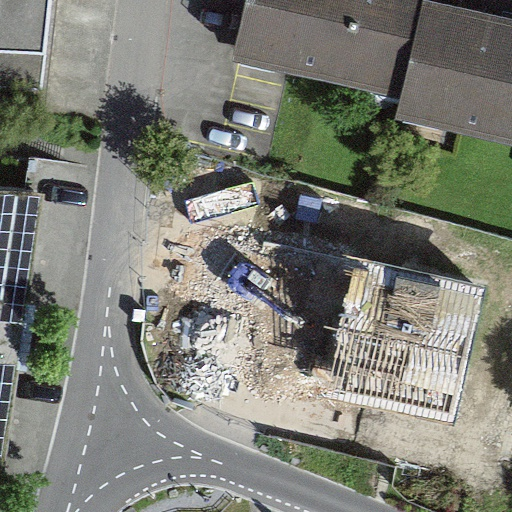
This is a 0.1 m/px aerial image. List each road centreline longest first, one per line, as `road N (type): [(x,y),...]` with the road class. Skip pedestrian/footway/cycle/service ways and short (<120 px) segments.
road 1 (residential): [(115,436),(106,370),(110,305),(148,0)]
road 2 (residential): [(115,436),(225,459),(354,511)]
